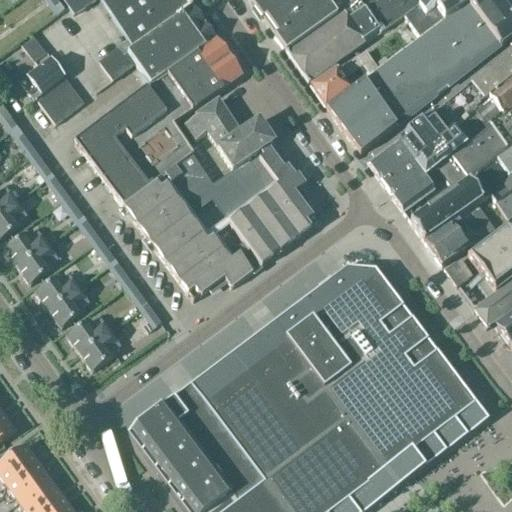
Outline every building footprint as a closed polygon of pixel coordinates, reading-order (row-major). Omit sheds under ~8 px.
[(59,16),(66,11),(59,2),(57,0),(56,0),(50,5),(59,16)] [(98,1),(97,0),(61,0),(60,1),(73,18),(98,1)] [(127,45),(117,53),(131,71),(134,68),(126,57),(132,53),(191,11),(183,0),(97,0),(98,1),(127,45)] [(256,0),(249,5),(249,6),(285,57),(364,0),(256,0)] [(289,55),(286,58),(308,89),(364,48),(363,46),(378,34),(380,37),(403,20),(404,21),(432,0),(364,0),(285,57),(286,57),(289,55)] [(511,21),(496,0),(474,0),(419,42),(419,43),(378,72),(369,78),(369,79),(356,89),(349,94),(325,112),(360,158),(511,39),(511,21)] [(474,0),(432,0),(404,21),(419,42),(474,0)] [(214,44),(191,11),(132,53),(126,57),(134,68),(150,90),(185,65),(214,44)] [(32,105),(63,81),(33,42),(21,51),(38,74),(19,88),(32,105)] [(146,94),(73,148),(122,212),(192,159),(194,158),(174,130),(223,95),(223,94),(240,81),(215,46),(146,95),(146,94)] [(117,53),(108,60),(121,78),(131,71),(117,53)] [(511,81),(511,53),(464,91),(465,93),(430,121),(443,138),(451,131),(511,81)] [(362,69),(369,78),(378,72),(366,56),(357,62),(361,69),(362,69)] [(112,85),(121,78),(108,60),(99,67),(112,85)] [(310,92),(325,112),(349,94),(356,89),(349,94),(341,84),(361,69),(357,62),(339,75),(337,72),(310,92)] [(0,74),(0,96),(11,89),(0,74)] [(511,111),(511,81),(451,131),(466,150),(491,131),(489,129),(498,123),(511,111)] [(73,115),(83,108),(83,107),(70,90),(69,90),(65,85),(55,93),(73,115)] [(55,93),(48,99),(46,100),(64,122),(73,115),(55,93)] [(64,122),(46,100),(37,107),(54,129),(64,122)] [(218,105),(183,129),(194,146),(206,138),(217,153),(232,175),(267,151),(271,149),(256,127),(239,138),(218,105)] [(0,109),(0,108),(0,126),(0,127),(9,120),(0,109)] [(511,111),(498,123),(489,129),(491,131),(466,150),(460,156),(458,155),(424,181),(432,192),(442,185),(450,192),(461,184),(463,186),(511,148),(511,111)] [(398,145),(412,165),(417,174),(423,181),(424,181),(458,155),(460,156),(466,150),(451,131),(443,138),(430,121),(416,132),(398,145)] [(26,145),(18,151),(27,164),(36,158),(26,145)] [(434,195),(432,192),(424,181),(423,181),(417,174),(412,165),(398,145),(370,167),(369,170),(374,177),(402,217),(434,195)] [(192,159),(122,212),(123,214),(186,300),(188,299),(194,295),(198,301),(223,283),(230,293),(251,277),(238,260),(229,267),(211,243),(207,246),(189,222),(211,205),(260,272),(309,234),(305,227),(311,223),(292,196),(304,188),(297,178),(293,180),(286,170),(282,173),(267,151),(232,175),(212,189),(192,159)] [(511,153),(475,181),(490,200),(495,208),(511,195),(511,153)] [(36,158),(27,164),(37,177),(45,170),(36,158)] [(475,181),(457,194),(426,216),(439,236),(471,213),(477,209),(490,200),(475,181)] [(60,190),(51,197),(59,208),(68,201),(60,190)] [(0,217),(16,206),(6,192),(0,196),(0,217)] [(511,198),(496,210),(507,226),(511,222),(511,198)] [(68,201),(59,208),(68,220),(77,214),(68,201)] [(26,219),(16,206),(0,217),(0,244),(21,229),(18,225),(26,219)] [(477,209),(471,213),(439,236),(424,247),(441,271),(494,233),(477,209)] [(511,231),(505,236),(504,235),(467,262),(480,280),(459,295),(473,315),(474,315),(500,296),(508,289),(511,286),(511,231)] [(91,233),(83,240),(91,251),(100,244),(91,233)] [(16,272),(47,249),(37,235),(29,241),(26,237),(3,254),(16,272)] [(100,244),(91,251),(100,263),(109,257),(107,255),(100,244)] [(57,263),(47,249),(16,272),(29,289),(52,272),(49,268),(57,263)] [(456,292),(471,281),(460,266),(445,276),(456,292)] [(371,511),(409,484),(414,480),(487,425),(388,293),(374,275),(346,272),(175,401),(178,406),(168,413),(235,504),(224,511),(371,511)] [(121,278),(114,283),(123,294),(129,289),(131,288),(131,287),(123,276),(121,278)] [(34,297),(47,314),(78,292),(68,278),(61,284),(58,279),(34,297)] [(474,315),(473,315),(473,316),(486,333),(498,325),(498,324),(511,313),(511,286),(508,289),(500,296),(474,315)] [(129,289),(123,294),(132,306),(140,300),(140,299),(131,288),(129,289)] [(88,305),(78,292),(47,314),(60,332),(84,315),(81,311),(88,305)] [(152,319),(145,324),(151,333),(160,327),(154,318),(152,319)] [(511,363),(511,322),(494,336),(511,363)] [(90,324),(66,341),(79,359),(110,336),(100,323),(93,328),(90,324)] [(120,350),(110,336),(79,359),(92,377),(115,359),(112,355),(120,350)] [(178,406),(175,401),(127,437),(183,511),(224,511),(235,504),(168,413),(178,406)] [(0,447),(16,437),(3,419),(0,420),(0,447)] [(38,468),(25,450),(0,467),(0,482),(6,491),(38,468)] [(38,468),(6,491),(19,508),(50,485),(38,468)] [(48,511),(63,502),(50,485),(19,508),(21,511),(48,511)] [(70,511),(63,502),(48,511),(70,511)]
